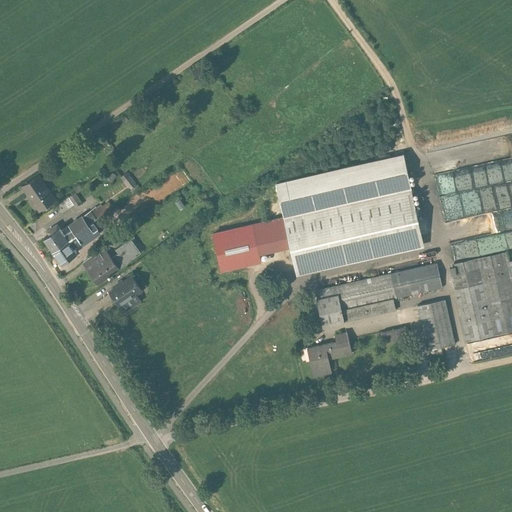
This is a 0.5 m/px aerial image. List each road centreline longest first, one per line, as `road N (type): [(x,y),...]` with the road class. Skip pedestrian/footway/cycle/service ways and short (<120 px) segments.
road 1 (track): [(511,360),(152,439)]
road 2 (tertiary): [(0,218),(204,511)]
road 3 (track): [(284,0),(0,196)]
road 4 (track): [(412,148),(392,86),(331,0)]
road 5 (track): [(141,442),(0,475)]
